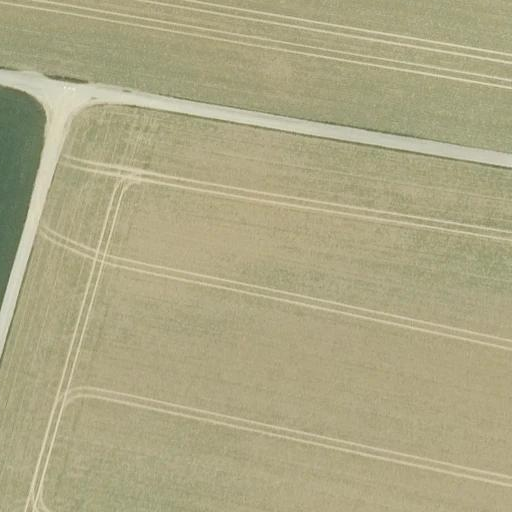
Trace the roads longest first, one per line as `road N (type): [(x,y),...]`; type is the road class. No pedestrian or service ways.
road 1 (track): [(511,163),(0,80)]
road 2 (track): [(69,89),(0,335)]
